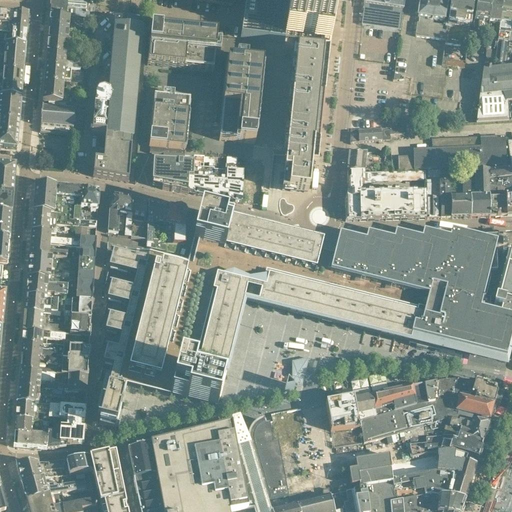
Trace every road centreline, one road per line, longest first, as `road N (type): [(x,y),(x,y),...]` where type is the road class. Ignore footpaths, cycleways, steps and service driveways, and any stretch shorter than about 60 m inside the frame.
road 1 (residential): [(1,457),(87,452),(105,187)]
road 2 (residential): [(262,220),(305,227),(326,220),(355,0)]
road 3 (residential): [(24,177),(1,457)]
road 4 (unknown): [(343,247),(336,271),(466,305),(477,274),(453,269)]
road 5 (residential): [(105,187),(262,220)]
road 6 (residential): [(511,225),(358,229)]
road 7 (residential): [(38,8),(25,160)]
